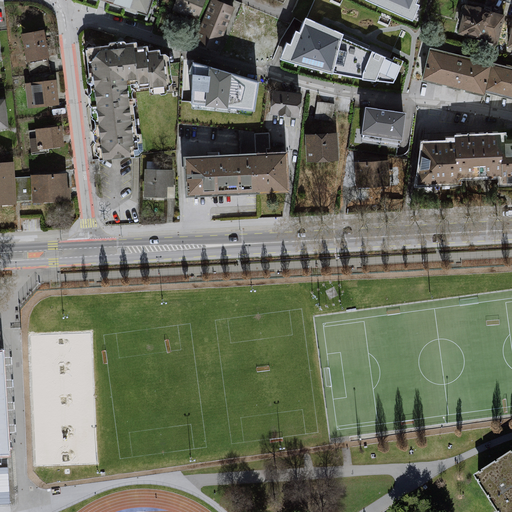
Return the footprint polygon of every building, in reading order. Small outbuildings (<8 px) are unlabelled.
[(101,0),(108,2),(148,15),(152,0),(101,0)] [(203,0),(176,0),(173,9),(197,18),(203,0)] [(235,7),(216,0),(210,0),(193,43),(217,52),(235,7)] [(366,0),(413,20),(419,4),(416,3),(416,0),(366,0)] [(507,13),(467,4),(460,32),(501,42),(507,13)] [(331,28),(306,18),(304,22),(300,31),(295,30),(291,43),(286,43),(280,58),(333,73),(363,79),(393,83),(403,61),(394,57),(393,60),(342,38),(344,33),(331,28)] [(45,30),(21,35),(27,65),(51,60),(45,30)] [(124,42),(90,52),(99,160),(137,157),(141,157),(135,87),(150,86),(151,94),(168,94),(174,83),(170,57),(141,45),(124,42)] [(493,65),(430,50),(423,80),(486,95),(487,90),(493,65)] [(263,80),(193,61),(190,104),(189,109),(255,117),(263,80)] [(511,69),(493,65),(487,90),(511,95),(511,69)] [(57,80),(24,83),(27,110),(59,107),(57,80)] [(302,93),(271,90),(269,115),(299,118),(302,93)] [(334,105),(318,102),(315,119),(331,122),(334,105)] [(407,111),(364,104),(357,142),(400,150),(407,111)] [(61,127),(33,129),(35,153),(63,150),(61,127)] [(336,133),(305,135),(306,162),(337,160),(336,133)] [(454,141),(423,142),(415,188),(463,186),(463,179),(500,178),(500,188),(511,187),(511,139),(506,140),(506,133),(454,135),(454,141)] [(288,152),(186,158),(188,197),(290,192),(288,152)] [(390,160),(355,163),(357,188),(391,186),(390,160)] [(13,162),(0,162),(0,205),(15,205),(13,162)] [(172,164),(145,163),(144,198),(171,199),(172,164)] [(70,172),(30,175),(32,206),(72,203),(70,172)] [(0,352),(0,453),(8,453),(2,352),(0,352)] [(497,510),(498,511),(511,511),(511,457),(477,480),(497,510)] [(0,464),(0,501),(9,502),(8,464),(0,464)]
